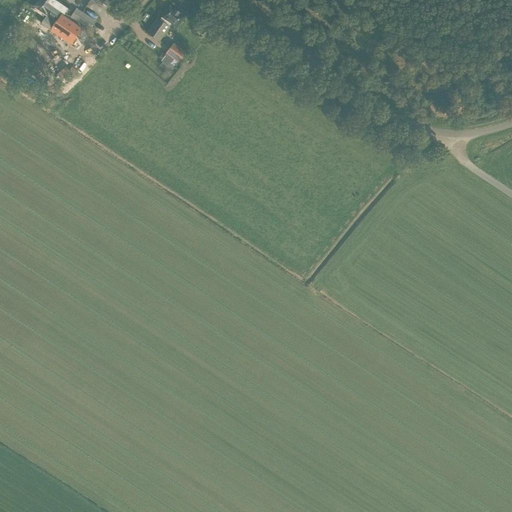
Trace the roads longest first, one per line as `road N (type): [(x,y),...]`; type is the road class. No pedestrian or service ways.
road 1 (unclassified): [(220,0),(411,125),(468,133),(511,122)]
road 2 (track): [(307,293),(395,186),(458,150)]
